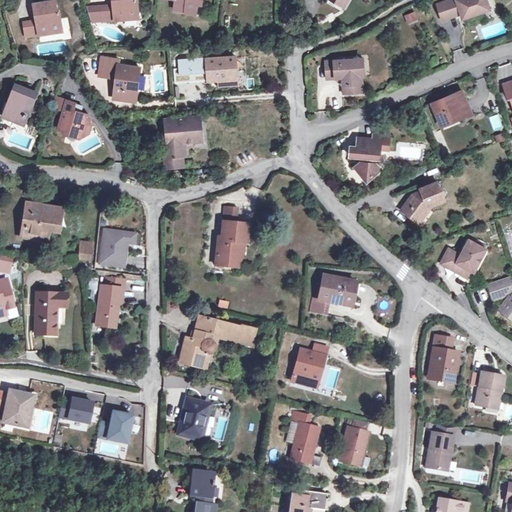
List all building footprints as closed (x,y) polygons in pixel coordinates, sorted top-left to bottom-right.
[(23,22),(26,37),(63,30),(59,10),(57,11),(54,0),(33,4),(36,20),(23,22)] [(112,0),(113,5),(100,6),(102,21),(139,18),(136,0),(112,0)] [(175,0),(175,9),(196,11),(197,3),(200,3),(200,0),(175,0)] [(447,0),(439,3),(444,19),(458,14),(458,12),(462,10),(464,17),(491,9),(488,0),(447,0)] [(102,21),(100,6),(87,7),(88,22),(102,21)] [(406,24),(418,22),(416,12),(404,14),(406,24)] [(101,76),(107,77),(110,58),(104,58),(101,76)] [(119,60),(110,58),(107,77),(116,78),(114,98),(136,101),(138,84),(134,84),(136,76),(139,77),(140,68),(118,65),(119,60)] [(207,59),(190,60),(191,74),(201,74),(200,67),(207,66),(208,74),(208,81),(219,80),(228,80),(228,77),(237,77),(235,58),(207,60),(207,59)] [(359,59),(325,61),(326,78),(337,77),(343,83),(344,94),(361,92),(360,76),(359,59)] [(176,72),(177,83),(189,82),(188,71),(176,72)] [(238,85),(237,77),(228,77),(228,80),(219,80),(219,86),(238,85)] [(511,81),(503,85),(508,99),(510,98),(511,104),(511,81)] [(15,85),(3,115),(23,123),(34,93),(15,85)] [(462,91),(458,93),(462,102),(466,101),(462,91)] [(458,93),(432,104),(440,124),(459,116),(464,117),(471,114),(466,101),(462,102),(458,93)] [(94,116),(93,113),(78,108),(80,100),(72,98),(61,128),(72,131),(71,134),(82,138),(88,135),(89,132),(92,124),(94,116)] [(164,157),(165,168),(184,166),(183,157),(185,156),(184,143),(202,142),(199,117),(166,120),(168,143),(165,143),(167,156),(164,157)] [(355,167),(363,178),(371,178),(381,170),(376,164),(377,159),(379,158),(380,140),(373,139),(357,138),(357,147),(350,147),(350,156),(361,158),(360,162),(355,167)] [(413,194),(401,210),(416,220),(427,206),(428,206),(444,200),(437,182),(421,189),(421,191),(413,194)] [(26,203),(24,216),(30,217),(32,204),(26,203)] [(24,216),(21,237),(47,241),(49,225),(59,226),(62,209),(32,204),(30,217),(24,216)] [(430,208),(428,206),(427,206),(416,220),(419,222),(430,208)] [(224,207),(223,221),(235,222),(237,208),(224,207)] [(218,237),(215,265),(236,267),(238,242),(242,242),(246,243),(248,224),(235,222),(223,221),(221,237),(218,237)] [(128,233),(104,229),(99,263),(124,267),(126,248),(123,247),(123,244),(127,244),(127,243),(128,233)] [(128,233),(127,243),(134,244),(135,234),(128,233)] [(451,248),(442,263),(462,274),(466,266),(473,269),(475,271),(488,247),(472,238),(462,254),(451,248)] [(81,242),(79,258),(91,259),(92,243),(81,242)] [(11,259),(1,257),(0,263),(0,273),(9,274),(11,259)] [(468,277),(473,269),(466,266),(462,274),(468,277)] [(313,298),(310,312),(326,314),(328,302),(351,306),(354,292),(351,291),(353,281),(322,275),(318,298),(313,298)] [(511,282),(510,276),(489,283),(495,298),(501,297),(504,292),(508,286),(511,288),(511,286),(511,282)] [(105,277),(103,286),(122,288),(123,280),(105,277)] [(0,310),(5,309),(14,307),(7,279),(0,280),(0,310)] [(103,286),(101,286),(96,325),(110,326),(111,319),(116,319),(117,304),(120,304),(122,288),(103,286)] [(67,294),(37,293),(36,334),(55,335),(57,307),(67,307),(67,294)] [(509,296),(501,308),(511,316),(511,296),(510,295),(509,296)] [(227,308),(228,302),(219,300),(218,307),(227,308)] [(186,338),(179,362),(205,368),(209,352),(210,352),(212,351),(213,350),(214,348),(217,337),(251,346),(255,329),(240,325),(239,326),(199,316),(195,331),(193,340),(190,339),(186,338)] [(452,338),(435,335),(433,348),(436,349),(431,379),(453,383),(457,362),(453,358),(455,352),(450,351),(452,338)] [(290,351),(299,353),(300,349),(302,341),(294,339),(290,351)] [(317,339),(315,344),(328,348),(329,342),(317,339)] [(316,371),(321,373),(328,348),(315,344),(313,352),(300,349),(299,353),(291,381),(312,387),(316,371)] [(316,388),(321,373),(316,371),(312,387),(316,388)] [(504,376),(481,371),(475,405),(494,408),(497,391),(501,392),(504,376)] [(472,372),(470,385),(476,386),(478,373),(472,372)] [(25,394),(10,390),(9,394),(3,422),(28,427),(33,401),(24,399),(25,394)] [(0,394),(0,421),(3,422),(9,394),(1,392),(0,394)] [(91,403),(72,399),(72,401),(63,399),(60,417),(87,423),(91,403)] [(181,422),(178,433),(201,439),(209,405),(187,399),(185,409),(187,410),(184,423),(181,422)] [(294,444),(290,458),(310,464),(320,428),(308,425),(310,416),(294,411),(292,420),(293,421),(287,442),(294,444)] [(132,417),(113,413),(110,425),(101,423),(98,439),(127,444),(132,417)] [(353,428),(365,431),(367,424),(355,421),(353,428)] [(71,428),(86,431),(87,426),(72,423),(71,428)] [(437,424),(435,433),(453,436),(454,427),(437,424)] [(340,460),(361,465),(370,432),(365,431),(353,428),(348,427),(340,460)] [(435,433),(431,432),(426,467),(444,470),(447,452),(450,452),(453,436),(435,433)] [(196,502),(194,511),(214,511),(216,504),(207,504),(208,497),(210,497),(213,473),(202,472),(201,477),(192,476),(190,495),(197,496),(197,503),(196,502)] [(291,493),(288,511),(307,511),(308,508),(324,509),(326,494),(309,491),(308,495),(301,494),(291,493)] [(461,511),(463,503),(438,498),(437,508),(435,511),(461,511)]
